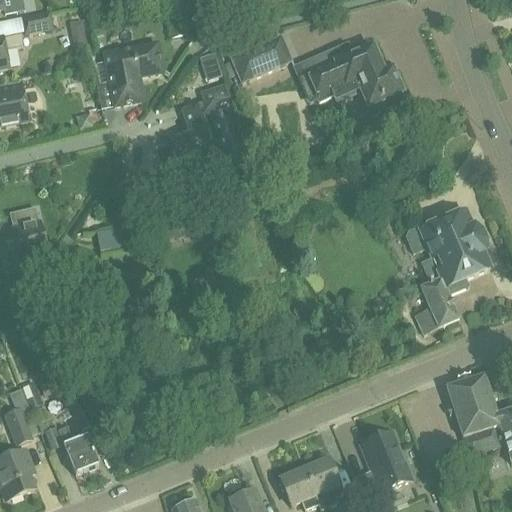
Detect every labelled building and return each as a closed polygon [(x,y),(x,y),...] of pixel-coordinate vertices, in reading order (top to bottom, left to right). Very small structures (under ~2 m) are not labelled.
[(22,23),(25,39),(53,33),(49,18),(22,23)] [(167,21),(169,31),(184,29),(183,19),(167,21)] [(86,47),(82,24),(71,26),(75,49),(86,47)] [(0,42),(0,74),(10,73),(6,54),(24,51),(21,38),(0,42)] [(230,63),(241,88),(291,66),(280,41),(230,63)] [(360,93),(371,119),(405,105),(389,68),(380,72),(372,52),(352,61),(347,49),(302,68),(319,107),(334,100),(336,104),(360,93)] [(120,57),(106,60),(111,89),(98,92),(102,114),(143,106),(138,82),(162,78),(157,50),(133,55),(132,51),(119,53),(120,57)] [(0,87),(0,132),(29,127),(21,83),(0,87)] [(223,103),(219,90),(218,90),(202,95),(206,108),(223,103)] [(170,147),(178,174),(228,158),(212,109),(185,117),(192,140),(170,147)] [(76,120),(79,135),(95,131),(95,127),(98,126),(96,113),(89,114),(89,118),(76,120)] [(247,166),(241,166),(238,171),(242,177),(248,177),(251,171),(247,166)] [(126,219),(133,216),(135,209),(129,204),(122,206),(121,214),(126,219)] [(96,208),(75,238),(102,229),(96,208)] [(3,237),(11,269),(47,260),(36,212),(10,219),(14,234),(3,237)] [(166,242),(191,237),(186,212),(161,218),(166,242)] [(485,257),(485,246),(482,238),(474,232),(472,232),(465,216),(421,235),(415,235),(408,238),(406,242),(413,259),(427,253),(432,264),(422,268),(431,289),(421,293),(430,313),(415,319),(424,340),(459,325),(448,298),(457,294),(455,288),(490,273),(484,258),(485,257)] [(127,244),(144,241),(141,224),(124,228),(127,244)] [(295,315),(299,320),(304,319),(307,314),(304,309),(298,310),(295,315)] [(59,378),(62,386),(81,434),(93,429),(72,373),(59,378)] [(493,432),(499,430),(495,419),(491,404),(496,402),(494,396),(489,397),(484,382),(472,386),(470,380),(458,384),(460,389),(447,393),(453,411),(448,413),(450,420),(456,418),(469,461),(499,451),(493,432)] [(34,387),(21,392),(23,399),(28,412),(42,407),(34,387)] [(23,399),(12,404),(16,415),(19,414),(29,440),(38,437),(28,412),(23,399)] [(511,413),(495,419),(499,430),(511,468),(511,467),(511,413)] [(19,414),(16,415),(5,419),(16,449),(31,443),(29,440),(19,414)] [(55,431),(45,435),(52,453),(63,449),(75,480),(98,471),(86,441),(73,447),(67,432),(57,436),(55,431)] [(371,475),(354,482),(366,511),(369,511),(385,505),(381,496),(411,484),(392,437),(384,440),(384,439),(368,446),(369,447),(361,450),(371,475)] [(0,464),(0,489),(6,505),(33,494),(24,472),(30,469),(24,455),(0,464)] [(463,462),(448,467),(452,479),(467,473),(463,462)] [(329,465),(305,474),(319,508),(320,511),(323,511),(336,507),(334,502),(343,498),(329,465)] [(309,511),(319,508),(305,474),(281,484),(292,511),(301,507),(302,511),(309,511)] [(260,511),(254,495),(230,505),(233,511),(260,511)] [(343,503),(346,511),(364,511),(359,496),(343,503)] [(199,511),(196,505),(188,509),(186,504),(182,503),(174,506),(172,510),(173,511),(199,511)]
